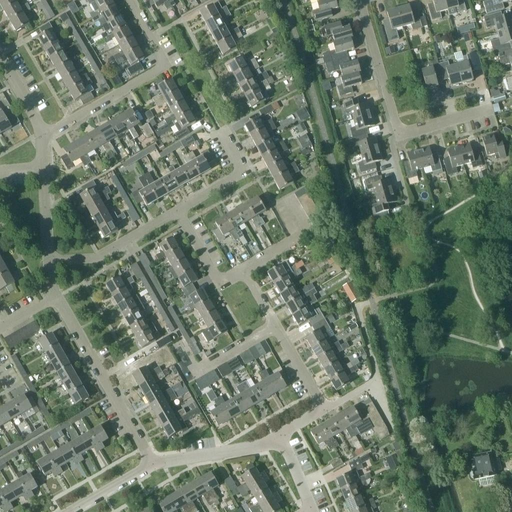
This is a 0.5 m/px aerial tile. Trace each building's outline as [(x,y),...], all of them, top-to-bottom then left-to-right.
[(0,0),(0,5),(3,11),(17,3),(14,0),(0,0)] [(86,0),(89,6),(93,12),(89,14),(91,19),(114,6),(110,0),(86,0)] [(166,10),(171,7),(166,0),(152,0),(155,4),(162,0),(164,3),(163,4),(166,10)] [(316,22),(329,18),(332,17),(331,11),(338,9),(335,0),(327,0),(317,3),(319,10),(313,12),(316,22)] [(440,13),(447,10),(444,0),(431,0),(433,3),(427,5),(432,21),(441,18),(440,13)] [(444,0),(447,10),(454,8),(456,14),(466,11),(462,0),(444,0)] [(511,0),(491,0),(492,0),(483,3),(486,15),(504,10),(502,4),(511,0)] [(45,1),(41,3),(36,6),(39,11),(42,10),(48,21),(54,17),(45,1)] [(20,9),(17,3),(3,11),(9,22),(23,14),(30,10),(27,4),(20,9)] [(218,3),(213,6),(199,13),(205,24),(228,11),(226,7),(222,9),(218,3)] [(103,17),(107,24),(120,16),(114,6),(91,19),(94,23),(100,19),(99,18),(103,17)] [(422,28),(427,26),(425,18),(419,20),(417,12),(411,14),(409,6),(398,9),(403,27),(410,25),(412,31),(422,28)] [(386,13),(389,20),(382,22),(388,43),(399,40),(396,30),(403,27),(398,9),(386,13)] [(228,25),(225,19),(231,16),(228,11),(205,24),(211,35),(225,27),(228,25)] [(495,27),(497,33),(511,28),(511,15),(502,18),(501,12),(483,17),(486,29),(495,27)] [(29,24),(23,14),(9,22),(16,32),(29,24)] [(103,40),(126,27),(120,16),(107,24),(102,27),(105,33),(101,35),(103,40)] [(71,33),(75,31),(69,20),(65,22),(71,33)] [(313,27),(311,20),(303,23),(304,29),(313,27)] [(54,36),(51,31),(53,30),(49,23),(39,29),(42,35),(37,38),(44,49),(61,39),(58,34),(54,36)] [(349,27),(342,29),(340,23),(324,28),(327,38),(332,36),(334,43),(352,38),(349,27)] [(119,45),(132,38),(126,27),(103,40),(106,44),(112,41),(115,47),(119,45)] [(217,45),(240,33),(237,28),(231,32),(232,33),(229,35),(225,27),(211,35),(217,45)] [(315,34),(313,27),(304,29),(306,36),(315,34)] [(494,55),(497,54),(511,50),(509,43),(511,42),(511,28),(497,33),(499,39),(490,42),(494,55)] [(75,31),(71,33),(77,43),(81,41),(75,31)] [(233,42),(242,37),(240,33),(217,45),(223,56),(237,49),(233,42)] [(473,41),(470,33),(463,35),(464,38),(465,43),(473,41)] [(113,57),(115,61),(138,48),(132,38),(119,45),(123,53),(120,54),(119,53),(113,57)] [(325,64),(332,62),(345,59),(343,53),(354,50),(351,39),(353,38),(352,38),(334,43),(332,43),(335,51),(322,55),(325,64)] [(50,60),(63,52),(59,45),(63,43),(61,39),(44,49),(50,60)] [(81,41),(77,43),(84,54),(87,52),(81,41)] [(395,53),(393,47),(385,49),(386,56),(395,53)] [(123,64),(128,61),(131,67),(125,70),(129,77),(143,69),(140,62),(144,59),(138,48),(115,61),(118,65),(122,63),(123,64)] [(510,64),(511,69),(511,49),(511,50),(497,54),(501,67),(510,64)] [(72,54),(66,57),(63,52),(50,60),(56,70),(69,62),(75,59),(72,54)] [(87,52),(84,54),(90,64),(94,62),(87,52)] [(457,66),(462,84),(473,80),(471,73),(477,71),(472,55),(463,58),(464,63),(457,66)] [(234,76),(257,64),(254,59),(248,63),(249,64),(245,65),(241,58),(228,65),(234,76)] [(332,62),(325,64),(328,74),(340,70),(342,78),(360,73),(357,61),(347,65),(345,59),(332,62)] [(436,79),(442,77),(438,65),(437,61),(427,64),(429,69),(421,71),(426,90),(438,86),(436,79)] [(69,62),(56,70),(62,81),(75,73),(69,62)] [(94,62),(90,64),(96,75),(100,73),(94,62)] [(448,62),(438,65),(442,77),(443,81),(448,79),(451,87),(462,84),(457,66),(449,68),(448,62)] [(257,64),(234,76),(239,87),(253,79),(249,72),(252,70),(253,71),(259,68),(257,64)] [(86,75),(79,79),(75,73),(62,81),(68,91),(81,83),(88,79),(86,75)] [(106,84),(100,73),(96,75),(102,86),(106,84)] [(360,73),(342,78),(340,78),(342,86),(337,87),(339,97),(353,93),(351,87),(362,84),(359,73),(360,73)] [(258,77),(253,79),(239,87),(245,98),(268,85),(266,81),(262,83),(258,77)] [(90,93),(88,94),(84,88),(91,84),(88,79),(81,83),(68,91),(75,102),(79,99),(83,105),(94,99),(90,93)] [(171,80),(164,84),(161,79),(155,82),(158,87),(162,95),(159,97),(158,96),(152,99),(155,104),(177,91),(171,80)] [(271,89),(268,85),(245,98),(251,109),(269,99),(265,92),(271,89)] [(177,91),(155,104),(157,108),(166,103),(170,109),(183,101),(177,91)] [(504,95),(493,98),(494,102),(494,104),(506,100),(504,95)] [(351,113),(353,120),(371,115),(371,114),(372,113),(371,110),(370,111),(368,104),(361,106),(359,100),(342,104),(345,114),(351,113)] [(183,101),(170,109),(173,115),(170,117),(164,120),(167,125),(189,112),(183,101)] [(276,102),(270,105),(273,111),(279,107),(276,102)] [(262,117),(274,112),(273,111),(270,105),(258,111),(261,117),(262,118),(262,117)] [(0,134),(0,135),(11,128),(11,127),(8,122),(6,119),(3,114),(1,110),(0,109),(0,134)] [(132,139),(134,141),(139,137),(133,128),(139,124),(131,110),(120,117),(132,139)] [(305,110),(298,114),(301,121),(309,117),(305,110)] [(189,112),(167,125),(155,132),(158,137),(170,130),(170,129),(175,126),(178,132),(175,134),(178,140),(190,134),(186,128),(195,123),(189,112)] [(352,139),(368,134),(367,128),(374,126),(371,115),(353,120),(355,128),(349,129),(352,139)] [(134,141),(132,139),(120,117),(109,124),(117,137),(119,141),(126,137),(129,143),(134,141)] [(251,137),(273,124),(271,120),(265,123),(262,117),(262,118),(261,117),(245,126),(251,137)] [(16,118),(8,122),(11,127),(19,123),(16,118)] [(306,130),(303,123),(296,127),(300,133),(306,130)] [(109,142),(117,137),(109,124),(97,130),(110,152),(114,150),(109,142)] [(147,138),(154,134),(147,124),(141,128),(147,138)] [(273,124),(251,137),(256,147),(270,140),(274,138),(271,131),(276,129),(273,124)] [(102,146),(107,154),(105,154),(109,160),(113,157),(110,152),(97,130),(86,137),(94,150),(102,146)] [(352,139),(350,139),(342,142),(344,150),(353,147),(353,149),(359,147),(361,155),(379,150),(379,148),(380,148),(379,145),(378,146),(376,138),(368,140),(367,135),(369,134),(368,134),(352,139)] [(298,139),(304,150),(313,146),(307,135),(298,139)] [(487,157),(493,155),(495,155),(496,160),(499,159),(500,160),(506,158),(502,143),(496,145),(493,135),(481,139),(487,157)] [(191,136),(180,142),(182,146),(184,149),(194,142),(191,136)] [(86,137),(75,143),(88,165),(91,163),(87,155),(94,150),(86,137)] [(270,140),(256,147),(262,158),(285,146),(283,141),(276,145),(277,146),(274,148),(270,140)] [(172,152),(182,146),(180,142),(169,149),(172,152)] [(64,150),(67,155),(61,159),(68,171),(74,167),(72,164),(80,159),(84,167),(88,165),(75,143),(64,150)] [(458,147),(463,166),(470,163),(472,169),(482,166),(477,150),(471,152),(469,144),(458,147)] [(143,152),(146,156),(156,150),(154,146),(143,152)] [(285,146),(262,158),(268,169),(281,162),(277,154),(281,152),(281,154),(287,150),(285,146)] [(456,168),(463,166),(458,147),(457,148),(456,147),(453,148),(454,149),(447,151),(449,158),(443,160),(447,176),(457,173),(456,168)] [(417,151),(423,169),(430,167),(432,173),(442,170),(437,154),(431,155),(429,148),(417,151)] [(172,152),(169,149),(159,155),(161,158),(172,152)] [(210,170),(208,165),(214,161),(207,150),(200,154),(202,157),(197,160),(192,152),(187,155),(189,158),(200,176),(210,170)] [(382,161),(379,150),(361,155),(363,162),(357,164),(360,174),(376,169),(374,163),(382,161)] [(415,171),(423,169),(417,151),(416,151),(416,150),(413,151),(413,152),(406,154),(408,161),(402,163),(407,180),(417,177),(415,171)] [(143,152),(133,158),(135,162),(146,156),(143,152)] [(124,169),(135,162),(133,158),(122,165),(124,169)] [(200,176),(189,158),(184,160),(187,166),(181,169),(189,182),(200,176)] [(281,162),(268,169),(273,180),(297,167),(294,163),(288,166),(289,167),(285,169),(281,162)] [(181,169),(176,172),(173,166),(168,169),(171,175),(178,188),(189,182),(181,169)] [(299,172),(297,167),(273,180),(279,191),(293,183),(289,176),(292,174),(293,175),(299,172)] [(148,173),(143,176),(157,200),(168,194),(160,181),(155,184),(148,173)] [(171,175),(160,181),(168,194),(178,188),(171,175)] [(117,189),(121,187),(115,176),(111,178),(117,189)] [(146,207),(157,200),(143,176),(138,179),(144,190),(139,193),(137,191),(131,195),(137,205),(143,201),(146,207)] [(373,189),(375,196),(393,191),(393,190),(394,190),(393,187),(392,187),(390,180),(382,182),(381,176),(364,181),(367,191),(373,189)] [(82,187),(85,193),(80,196),(86,207),(107,195),(110,193),(107,188),(96,194),(93,189),(96,187),(93,181),(82,187)] [(121,187),(117,189),(123,200),(127,198),(121,187)] [(297,199),(307,193),(304,188),(294,194),(297,199)] [(391,211),(389,205),(396,203),(393,191),(375,196),(377,204),(371,206),(376,222),(390,219),(388,212),(391,211)] [(307,193),(297,199),(300,204),(310,198),(307,193)] [(92,218),(105,210),(102,204),(109,200),(107,195),(86,207),(92,218)] [(127,198),(123,200),(129,210),(133,208),(127,198)] [(258,198),(247,204),(260,227),(264,224),(261,218),(260,219),(258,216),(266,211),(258,198)] [(310,198),(300,204),(303,210),(313,203),(310,198)] [(313,203),(303,210),(306,215),(316,209),(313,203)] [(236,211),(244,224),(252,220),(253,223),(252,223),(256,229),(260,227),(247,204),(236,211)] [(139,219),(133,208),(129,210),(127,212),(133,223),(139,219)] [(316,209),(306,215),(309,220),(319,214),(316,209)] [(98,228),(117,217),(114,213),(109,216),(105,210),(92,218),(98,228)] [(226,217),(239,239),(243,237),(240,231),(239,231),(237,228),(244,224),(236,211),(226,217)] [(117,218),(117,217),(98,228),(104,239),(118,231),(114,225),(125,218),(123,214),(117,218)] [(319,214),(309,220),(312,225),(322,219),(319,214)] [(239,239),(226,217),(215,223),(218,229),(213,232),(219,243),(225,239),(223,236),(229,233),(231,236),(235,242),(239,239)] [(322,219),(312,225),(315,230),(325,224),(322,219)] [(328,229),(325,224),(315,230),(318,235),(328,229)] [(320,239),(325,250),(335,245),(330,235),(320,239)] [(239,239),(243,246),(247,244),(243,237),(239,239)] [(158,261),(165,257),(179,249),(172,238),(159,246),(163,252),(156,256),(158,261)] [(185,259),(179,249),(165,257),(171,267),(185,259)] [(144,269),(148,267),(151,266),(144,254),(138,258),(144,269)] [(338,261),(336,257),(327,262),(330,266),(338,261)] [(191,270),(185,259),(171,267),(168,270),(174,280),(178,278),(191,270)] [(301,261),(293,266),(294,267),(296,271),(299,269),(304,266),(301,261)] [(274,284),(296,271),(294,267),(290,269),(286,262),(281,266),(267,273),(274,284)] [(344,271),(339,263),(333,267),(338,275),(344,271)] [(140,279),(144,277),(136,264),(130,267),(137,280),(140,279)] [(148,267),(144,269),(150,280),(154,277),(148,267)] [(296,271),(274,284),(280,295),(293,287),(290,282),(297,278),(297,277),(302,274),(299,269),(296,271)] [(197,281),(191,270),(178,278),(184,289),(182,290),(184,294),(195,288),(192,284),(197,281)] [(0,291),(14,283),(8,272),(0,276),(0,291)] [(122,283),(119,277),(105,285),(111,296),(130,285),(134,283),(131,278),(122,283)] [(144,277),(140,279),(146,290),(150,288),(144,277)] [(154,277),(150,280),(156,290),(160,288),(154,277)] [(350,282),(344,287),(353,302),(360,298),(350,282)] [(117,306),(131,299),(127,292),(132,289),(130,285),(111,296),(117,306)] [(306,288),(297,293),(293,287),(280,295),(286,305),(308,292),(314,289),(311,285),(306,288)] [(150,288),(146,290),(152,301),(156,298),(150,288)] [(166,299),(160,288),(156,290),(163,301),(166,299)] [(189,297),(193,304),(188,307),(191,311),(196,309),(195,308),(209,300),(202,289),(197,293),(195,288),(184,294),(187,299),(189,297)] [(316,293),(314,289),(308,292),(286,305),(292,316),(311,305),(316,302),(313,296),(316,293)] [(136,296),(131,299),(117,306),(123,317),(142,306),(140,302),(136,296)] [(156,298),(152,301),(158,311),(162,309),(156,298)] [(195,308),(196,309),(201,319),(215,311),(209,300),(195,308)] [(314,311),(311,305),(292,316),(298,327),(308,321),(311,327),(324,319),(318,309),(314,311)] [(130,328),(143,320),(139,314),(145,311),(142,306),(123,317),(130,328)] [(174,321),(178,318),(171,308),(168,310),(174,321)] [(162,309),(158,311),(164,322),(168,320),(162,309)] [(201,319),(208,329),(221,321),(215,311),(201,319)] [(178,318),(174,321),(180,331),(184,329),(178,318)] [(324,319),(311,327),(315,333),(305,338),(311,349),(325,341),(328,339),(334,336),(330,330),(324,319)] [(152,323),(146,326),(143,320),(130,328),(136,338),(149,330),(154,328),(152,323)] [(174,330),(168,320),(164,322),(170,333),(174,330)] [(30,324),(36,335),(41,332),(35,321),(30,324)] [(221,321),(208,329),(202,333),(208,343),(214,340),(227,332),(221,321)] [(358,328),(355,323),(348,328),(350,332),(358,328)] [(30,324),(25,327),(30,338),(36,335),(30,324)] [(25,327),(19,330),(25,341),(30,338),(25,327)] [(154,328),(149,330),(136,338),(142,349),(155,341),(152,336),(157,333),(154,328)] [(184,329),(180,331),(186,342),(190,340),(184,329)] [(19,330),(14,333),(20,344),(25,341),(19,330)] [(14,333),(9,336),(15,347),(20,344),(14,333)] [(44,352),(58,345),(52,334),(38,342),(44,352)] [(10,350),(15,347),(9,336),(4,339),(10,350)] [(172,343),(168,336),(156,343),(159,350),(172,343)] [(190,340),(186,342),(194,356),(200,353),(192,338),(190,340)] [(325,341),(311,349),(317,360),(340,346),(337,342),(332,345),(328,339),(325,341)] [(259,344),(254,347),(260,357),(266,354),(259,344)] [(58,345),(44,352),(51,363),(64,355),(58,345)] [(340,361),(336,354),(343,351),(340,346),(317,360),(324,370),(340,361)] [(254,347),(249,350),(254,360),(255,361),(260,357),(254,347)] [(254,360),(249,350),(239,355),(245,365),(254,360)] [(11,357),(17,368),(21,366),(15,355),(11,357)] [(64,355),(51,363),(57,374),(70,366),(64,355)] [(226,363),(232,373),(241,367),(236,357),(226,363)] [(324,370),(330,381),(352,368),(356,366),(359,364),(357,359),(350,363),(344,367),(340,361),(324,370)] [(223,378),(232,373),(226,363),(217,369),(223,378)] [(21,366),(17,368),(23,379),(27,377),(21,366)] [(70,366),(57,374),(63,384),(76,377),(70,366)] [(358,370),(356,366),(352,368),(330,381),(336,392),(349,384),(346,378),(349,376),(349,375),(355,372),(358,370)] [(138,386),(162,373),(159,368),(149,373),(145,368),(132,376),(138,386)] [(274,394),(286,387),(278,373),(270,378),(265,370),(262,372),(274,394)] [(213,371),(204,376),(210,386),(219,380),(213,371)] [(263,382),(255,387),(263,401),(274,394),(262,372),(258,374),(263,382)] [(138,386),(144,397),(158,389),(154,384),(165,378),(164,377),(162,373),(138,386)] [(210,386),(204,376),(194,382),(200,392),(210,386)] [(27,377),(23,379),(29,390),(33,387),(27,377)] [(63,384),(69,395),(82,387),(76,377),(63,384)] [(245,382),(243,383),(239,385),(252,407),(263,401),(255,387),(250,390),(245,382)] [(161,394),(160,392),(158,389),(144,397),(150,407),(174,393),(178,391),(182,389),(179,383),(171,388),(171,389),(161,394)] [(236,388),(239,392),(240,395),(233,400),(241,414),(252,407),(239,385),(236,388)] [(39,398),(33,387),(29,390),(35,400),(39,398)] [(89,398),(85,392),(82,387),(69,395),(75,406),(89,398)] [(182,389),(178,391),(181,396),(187,392),(188,392),(185,387),(182,389)] [(177,398),(174,393),(150,407),(156,418),(170,410),(167,404),(177,398)] [(13,402),(21,415),(32,409),(24,395),(13,402)] [(217,399),(230,420),(241,414),(233,400),(225,404),(221,396),(217,399)] [(41,411),(45,409),(39,398),(35,400),(41,411)] [(230,420),(217,399),(213,401),(218,408),(210,413),(218,427),(230,420)] [(370,399),(359,405),(361,408),(372,402),(370,399)] [(13,402),(2,408),(10,421),(21,415),(13,402)] [(194,402),(189,405),(192,411),(198,408),(194,402)] [(362,409),(364,414),(375,408),(372,402),(361,408),(362,409)] [(342,414),(355,436),(360,434),(361,436),(373,429),(370,424),(367,419),(364,414),(362,409),(356,412),(353,407),(342,414)] [(2,408),(0,409),(0,427),(10,421),(2,408)] [(79,415),(82,419),(92,413),(90,408),(79,415)] [(188,430),(184,422),(189,420),(201,413),(198,408),(192,411),(186,414),(162,428),(169,439),(182,431),(183,433),(188,430)] [(375,408),(364,414),(367,419),(378,413),(375,408)] [(45,409),(41,411),(48,422),(52,420),(45,409)] [(173,415),(170,410),(156,418),(162,428),(186,414),(183,409),(173,415)] [(378,413),(367,419),(370,424),(381,418),(378,413)] [(342,414),(332,420),(339,433),(347,429),(348,432),(347,433),(351,439),(355,436),(342,414)] [(71,425),(82,419),(79,415),(69,421),(71,425)] [(370,424),(373,429),(384,423),(381,418),(370,424)] [(332,420),(321,426),(334,449),(339,446),(335,440),(334,441),(332,438),(339,433),(332,420)] [(61,431),(71,425),(69,421),(58,427),(61,431)] [(373,429),(376,434),(387,428),(384,423),(373,429)] [(90,432),(100,451),(104,448),(102,443),(108,440),(100,426),(90,432)] [(330,451),(334,449),(321,426),(310,432),(318,446),(326,441),(327,445),(326,445),(330,451)] [(31,433),(34,438),(45,431),(43,427),(31,433)] [(50,437),(61,431),(58,427),(48,433),(50,437)] [(389,436),(387,428),(376,434),(380,441),(389,436)] [(90,432),(79,439),(87,452),(93,448),(96,453),(100,451),(90,432)] [(31,433),(21,440),(23,444),(34,438),(31,433)] [(40,443),(50,437),(48,433),(37,439),(40,443)] [(37,439),(26,445),(23,447),(25,452),(40,443),(37,439)] [(79,439),(69,445),(79,463),(83,460),(81,455),(87,452),(79,439)] [(21,440),(10,446),(13,450),(23,444),(21,440)] [(69,445),(58,451),(66,464),(72,460),(75,465),(79,463),(69,445)] [(10,446),(0,451),(0,452),(2,456),(13,450),(10,446)] [(405,458),(402,449),(395,452),(398,461),(404,458),(405,458)] [(16,451),(5,457),(8,462),(19,455),(16,451)] [(58,451),(48,457),(58,475),(63,472),(60,468),(66,464),(58,451)] [(472,472),(470,474),(471,479),(473,481),(479,479),(480,486),(495,483),(494,476),(495,476),(495,472),(494,470),(500,469),(498,459),(492,460),(491,453),(470,457),(473,471),(471,471),(472,472)] [(341,491),(365,481),(363,476),(359,478),(356,471),(361,466),(361,465),(370,460),(367,454),(349,465),(352,473),(336,479),(341,491)] [(399,467),(394,455),(388,458),(392,470),(399,467)] [(54,477),(58,475),(48,457),(37,463),(45,476),(51,473),(54,477)] [(333,470),(343,463),(340,458),(330,464),(333,470)] [(246,469),(248,473),(241,477),(246,484),(243,486),(242,485),(237,488),(230,477),(223,482),(233,497),(239,493),(266,476),(263,473),(259,475),(255,469),(254,469),(252,465),(250,465),(246,467),(246,469)] [(200,479),(214,503),(219,500),(213,490),(218,486),(211,473),(200,479)] [(19,481),(29,499),(34,496),(31,491),(37,488),(30,474),(19,481)] [(239,493),(242,497),(247,494),(247,493),(250,491),(254,498),(267,490),(264,483),(268,480),(266,476),(239,493)] [(209,506),(214,503),(200,479),(189,485),(197,499),(203,496),(209,506)] [(19,481),(8,487),(16,500),(22,496),(25,501),(29,499),(19,481)] [(365,481),(341,491),(345,502),(360,496),(357,488),(360,487),(360,488),(367,486),(365,481)] [(197,511),(192,502),(197,499),(189,485),(179,492),(190,511),(197,511)] [(8,487),(0,491),(0,496),(8,511),(13,508),(10,504),(16,500),(8,487)] [(267,490),(254,498),(259,505),(256,507),(255,506),(249,509),(250,511),(254,511),(279,497),(276,493),(271,496),(267,490)] [(184,511),(190,511),(179,492),(168,498),(176,511),(182,508),(184,511)] [(3,511),(6,511),(8,511),(0,496),(0,509),(1,509),(3,511)] [(360,496),(345,502),(349,511),(353,511),(374,504),(372,499),(366,502),(366,503),(363,504),(360,496)] [(277,511),(280,511),(276,504),(281,501),(279,497),(254,511),(261,511),(263,511),(277,511)] [(168,498),(158,504),(162,511),(174,511),(176,511),(168,498)]
